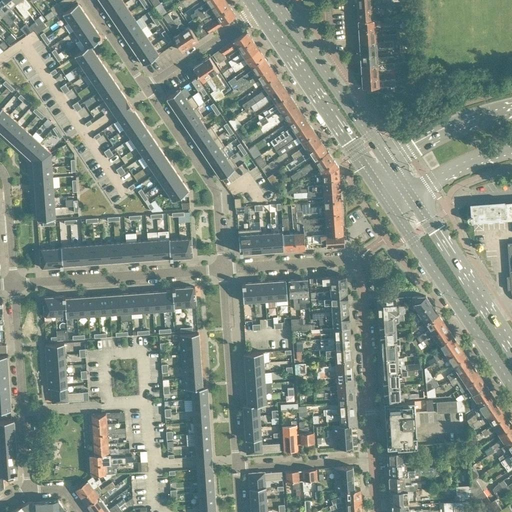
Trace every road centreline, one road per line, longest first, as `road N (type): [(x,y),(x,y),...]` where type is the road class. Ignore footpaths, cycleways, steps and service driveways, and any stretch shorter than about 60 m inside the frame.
road 1 (secondary): [(383,192),(511,389)]
road 2 (residential): [(14,283),(222,268)]
road 3 (secondary): [(259,7),(375,180)]
road 4 (residential): [(222,268),(216,192),(145,86)]
road 5 (residential): [(236,467),(222,268)]
road 6 (residential): [(373,458),(360,263)]
road 7 (secondary): [(383,156),(274,0)]
road 8 (residential): [(14,298),(28,487)]
road 9 (secondary): [(511,346),(410,191)]
road 10 (residential): [(259,7),(145,86)]
road 11 (tertiary): [(511,106),(440,126),(383,156)]
road 12 (residential): [(222,268),(360,263)]
road 13 (residential): [(373,458),(236,467)]
